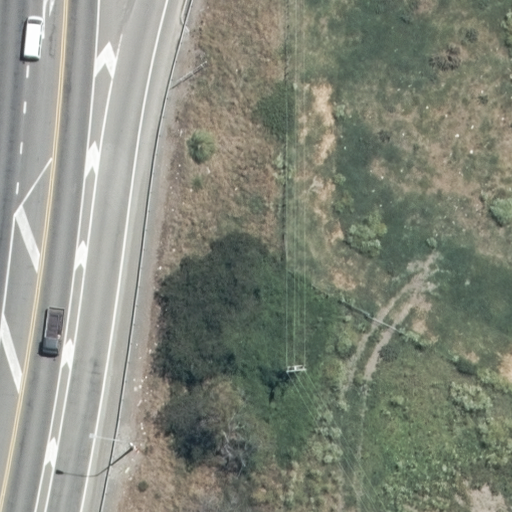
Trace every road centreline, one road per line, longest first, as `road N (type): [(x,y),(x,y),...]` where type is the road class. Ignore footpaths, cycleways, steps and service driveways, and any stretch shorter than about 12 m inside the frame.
road 1 (secondary): [(0,505),(52,166)]
road 2 (tertiary): [(131,0),(52,166)]
road 3 (secondary): [(52,166),(61,0)]
